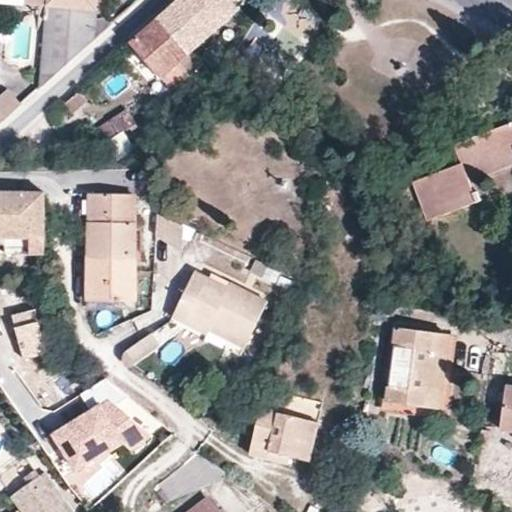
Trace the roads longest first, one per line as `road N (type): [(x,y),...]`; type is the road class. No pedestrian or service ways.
road 1 (residential): [(65,180),(67,303),(88,342),(187,421)]
road 2 (residential): [(0,134),(158,0)]
